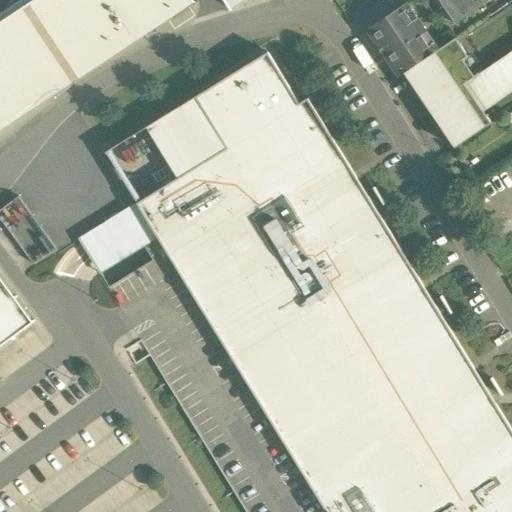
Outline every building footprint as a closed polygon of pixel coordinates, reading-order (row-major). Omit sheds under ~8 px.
[(0,132),(194,5),(191,0),(36,0),(0,24),(0,132)] [(223,0),(231,11),(247,0),(223,0)] [(438,0),(456,25),(493,0),(438,0)] [(418,20),(406,4),(402,6),(414,23),(418,20)] [(414,23),(402,6),(370,28),(380,42),(376,44),(383,56),(388,53),(402,75),(405,73),(434,53),(414,23)] [(456,38),(434,53),(484,128),(491,123),(483,111),(482,111),(465,85),(480,74),(479,73),(474,76),(463,61),(468,57),(456,38)] [(269,52),(148,126),(179,177),(79,239),(100,273),(158,236),(327,511),(511,511),(511,427),(309,98),(300,103),(269,52)] [(511,52),(480,74),(465,85),(482,111),(483,111),(511,90),(511,52)] [(434,53),(405,73),(446,135),(449,133),(458,146),(484,128),(434,53)] [(23,194),(0,208),(0,210),(33,264),(57,249),(23,194)] [(0,275),(0,346),(34,322),(0,275)] [(494,374),(487,378),(498,396),(505,392),(494,374)]
